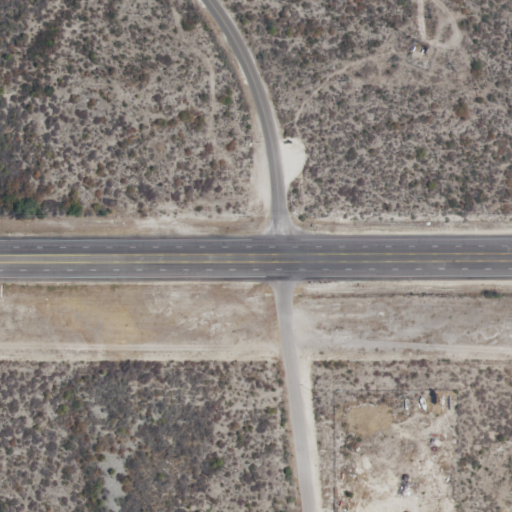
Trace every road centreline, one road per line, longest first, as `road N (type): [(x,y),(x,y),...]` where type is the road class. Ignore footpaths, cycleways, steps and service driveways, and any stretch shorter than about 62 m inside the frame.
road 1 (trunk): [(511,257),(0,260)]
road 2 (residential): [(209,0),(241,50),(270,125),(281,258)]
road 3 (residential): [(281,258),(309,511)]
